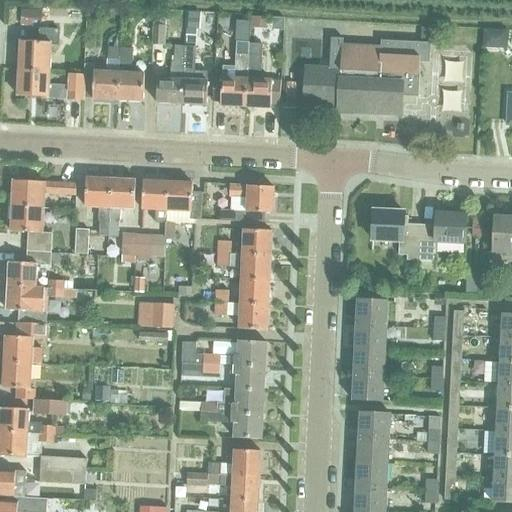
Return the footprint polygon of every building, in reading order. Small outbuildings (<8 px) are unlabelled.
[(21,10),(20,26),(41,27),(42,11),(21,10)] [(155,11),(154,20),(153,44),(165,45),(167,11),(155,11)] [(432,41),(432,29),(421,28),(420,40),(432,41)] [(22,42),(21,72),(51,74),(52,44),(59,44),(60,31),(42,30),(41,43),(22,42)] [(305,66),(303,104),(340,105),(340,110),(403,113),(404,95),(420,96),(421,57),(431,57),(431,42),(378,40),(378,47),(344,45),(344,38),(331,38),(329,67),(305,66)] [(221,105),(246,106),(250,44),(249,44),(250,42),(237,41),(235,67),(223,66),(222,77),(214,77),(213,101),(221,101),(221,105)] [(250,44),(246,106),(271,107),(271,104),(280,104),(281,80),(259,79),(260,67),(261,67),(262,44),(250,44)] [(109,47),(109,60),(121,60),(120,72),(121,72),(122,48),(109,47)] [(158,102),(182,103),(185,47),(176,47),(175,62),(173,62),(172,79),(159,78),(158,102)] [(185,47),(182,103),(208,104),(210,72),(195,72),(196,47),(185,47)] [(121,72),(119,102),(123,102),(131,102),(139,103),(143,103),(144,90),(145,80),(145,73),(132,73),(133,61),(134,61),(134,48),(122,48),(121,60),(121,72)] [(94,93),(93,100),(109,101),(119,102),(119,100),(121,72),(120,72),(95,71),(94,93)] [(51,74),(21,72),(20,95),(66,98),(66,87),(50,86),(51,74)] [(70,75),(69,99),(76,100),(83,100),(84,75),(70,75)] [(432,126),(446,124),(443,105),(414,109),(416,119),(431,117),(432,126)] [(101,235),(109,235),(112,178),(88,177),(87,206),(99,206),(99,220),(101,221),(101,235)] [(112,178),(109,235),(118,236),(118,221),(121,221),(122,208),(135,208),(136,179),(112,178)] [(15,180),(14,207),(46,209),(47,195),(78,196),(79,184),(15,180)] [(167,210),(168,181),(143,180),(142,209),(154,209),(154,221),(166,222),(166,210),(167,210)] [(165,238),(175,239),(176,223),(194,224),(194,218),(201,218),(203,191),(192,191),(193,182),(168,181),(167,210),(166,210),(166,222),(165,238)] [(232,187),(232,198),(231,211),(222,211),(221,221),(266,224),(266,214),(274,215),(275,189),(232,187)] [(30,232),(29,252),(54,254),(55,234),(45,233),(46,209),(14,207),(13,231),(30,232)] [(409,261),(420,261),(422,224),(411,224),(411,216),(407,215),(407,211),(377,210),(375,241),(402,242),(401,254),(409,254),(409,261)] [(420,261),(437,262),(438,241),(467,242),(469,214),(438,213),(438,225),(422,224),(420,261)] [(511,216),(497,216),(496,251),(511,252),(511,216)] [(77,253),(90,253),(91,229),(78,229),(77,253)] [(244,256),(272,258),(273,233),(245,231),(244,256)] [(123,233),(123,254),(136,255),(137,234),(123,233)] [(137,234),(136,255),(153,255),(154,234),(137,234)] [(232,256),(232,242),(219,242),(218,255),(232,256)] [(11,263),(10,287),(38,289),(66,290),(67,282),(51,281),(50,289),(38,288),(40,265),(53,266),(54,254),(29,252),(28,264),(11,263)] [(231,267),(232,256),(218,255),(218,266),(231,267)] [(242,281),(271,282),(272,258),(244,256),(242,281)] [(136,278),(135,293),(145,293),(146,279),(136,278)] [(271,282),(242,281),(241,305),(270,307),(271,282)] [(20,311),(20,324),(48,326),(50,297),(76,299),(76,291),(66,290),(38,289),(10,287),(9,310),(20,311)] [(230,292),(216,291),(216,304),(229,305),(230,292)] [(359,300),(358,326),(388,327),(389,301),(359,300)] [(216,304),(215,316),(229,317),(229,305),(216,304)] [(241,318),(240,330),(269,332),(270,307),(241,305),(241,318)] [(154,330),(174,331),(175,307),(155,306),(154,330)] [(454,311),(453,336),(464,336),(465,312),(454,311)] [(511,315),(502,315),(501,338),(511,338),(511,315)] [(435,317),(435,330),(446,330),(447,318),(435,317)] [(8,336),(7,363),(34,364),(43,365),(44,349),(35,348),(35,339),(47,339),(48,326),(20,324),(20,336),(8,336)] [(358,326),(357,351),(386,352),(388,327),(358,326)] [(446,330),(435,330),(434,341),(445,342),(446,330)] [(140,341),(168,342),(168,341),(175,341),(175,332),(168,332),(168,334),(140,333),(140,341)] [(453,336),(452,359),(463,359),(464,336),(453,336)] [(511,338),(501,338),(500,361),(511,361),(511,338)] [(219,366),(220,356),(196,355),(196,344),(183,343),(182,364),(203,365),(219,366)] [(233,357),(232,366),(267,368),(268,344),(240,343),(239,357),(233,357)] [(357,351),(355,375),(385,377),(386,352),(357,351)] [(452,359),(451,382),(461,383),(463,359),(452,359)] [(488,361),(487,384),(499,385),(511,385),(511,361),(500,361),(488,361)] [(34,364),(7,363),(5,388),(19,388),(18,399),(36,400),(37,390),(32,389),(34,364)] [(182,364),(181,376),(202,377),(203,374),(203,365),(182,364)] [(203,365),(203,374),(219,375),(219,366),(203,365)] [(238,377),(237,391),(266,392),(267,368),(232,366),(232,376),(238,377)] [(432,367),(432,379),(443,380),(444,368),(432,367)] [(385,377),(355,375),(354,401),(384,402),(385,377)] [(443,380),(432,379),(431,391),(443,391),(443,380)] [(451,382),(450,406),(460,407),(461,383),(451,382)] [(130,398),(133,387),(117,383),(115,395),(130,398)] [(511,385),(499,385),(498,408),(511,408),(511,385)] [(96,387),(95,401),(110,402),(111,388),(96,387)] [(180,412),(203,413),(230,414),(265,417),(266,392),(237,391),(226,390),(225,404),(219,404),(180,403),(180,412)] [(33,414),(65,415),(66,402),(34,400),(33,414)] [(450,406),(448,429),(459,430),(460,407),(450,406)] [(511,408),(498,408),(497,432),(511,432),(511,408)] [(0,409),(0,418),(0,433),(54,436),(55,436),(55,435),(62,435),(62,427),(41,426),(41,424),(28,423),(29,410),(0,409)] [(230,414),(203,413),(202,423),(236,425),(235,440),(263,441),(265,417),(230,414)] [(361,414),(360,439),(390,441),(391,415),(361,414)] [(430,417),(429,442),(440,443),(441,418),(430,417)] [(448,429),(447,453),(458,453),(459,430),(448,429)] [(511,432),(497,432),(495,455),(511,455),(511,432)] [(41,458),(41,469),(87,472),(87,460),(41,457),(42,443),(53,444),(54,436),(0,433),(0,457),(27,458),(27,457),(41,458)] [(360,439),(359,464),(389,465),(390,441),(360,439)] [(440,443),(429,442),(428,454),(440,455),(440,443)] [(209,465),(208,476),(261,478),(262,453),(234,452),(233,466),(209,465)] [(447,453),(446,476),(457,477),(458,453),(447,453)] [(511,455),(495,455),(494,478),(511,479),(511,455)] [(359,464),(357,489),(387,490),(389,465),(359,464)] [(87,472),(41,469),(40,483),(86,485),(87,472)] [(0,497),(16,499),(26,499),(28,474),(0,472),(0,497)] [(233,486),(232,501),(260,503),(261,478),(208,476),(187,475),(186,487),(208,488),(208,485),(233,486)] [(457,477),(446,476),(445,500),(455,501),(457,477)] [(511,479),(494,478),(493,502),(511,502),(511,479)] [(427,480),(426,492),(438,493),(438,480),(427,480)] [(357,489),(356,511),(386,511),(387,490),(357,489)] [(438,493),(426,492),(426,503),(437,503),(438,493)] [(0,511),(46,511),(47,500),(26,499),(16,499),(15,503),(0,502),(0,511)] [(259,511),(260,503),(232,501),(231,511),(259,511)]
